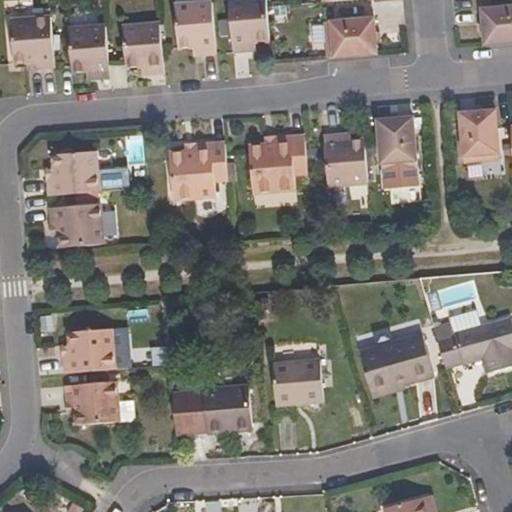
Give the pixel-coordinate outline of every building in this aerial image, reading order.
[(204,26),(202,0),(164,0),(167,41),(183,40),(194,39),(194,48),(206,47),(204,26)] [(259,36),(255,0),(220,0),(223,47),(239,46),(239,37),(248,36),(259,36)] [(511,36),(511,2),(469,5),(472,39),(511,36)] [(44,62),(42,35),(40,9),(0,12),(0,21),(3,57),(15,55),(26,55),(27,63),(44,62)] [(366,48),(363,13),(313,16),(316,52),(366,48)] [(98,57),(95,19),(57,21),(60,66),(73,65),(82,65),(83,73),(99,72),(98,57)] [(153,67),(149,19),(112,21),(114,62),(128,62),(140,61),(140,68),(153,67)] [(239,37),(239,46),(248,45),(248,36),(239,37)] [(194,39),(183,40),(184,48),(194,48),(194,39)] [(26,55),(15,55),(16,64),(27,63),(26,55)] [(83,73),(82,65),(73,65),(74,73),(83,73)] [(488,155),(485,106),(448,108),(451,157),(488,155)] [(403,163),(400,113),(366,116),(369,165),(403,163)] [(511,164),(511,121),(511,122),(499,122),(503,165),(511,164)] [(357,178),(354,136),(339,138),(327,138),(326,131),(313,132),(316,181),(357,178)] [(296,170),(294,134),(265,135),(265,142),(253,143),(240,143),(242,190),(286,188),(285,171),(296,170)] [(253,134),(253,143),(265,142),(265,135),(253,134)] [(174,137),(174,147),(186,146),(186,140),(186,136),(174,137)] [(217,175),(214,138),(186,140),(186,146),(174,147),(159,148),(163,197),(208,194),(206,176),(217,175)] [(88,186),(85,146),(42,150),(43,163),(44,171),(37,172),(38,190),(88,186)] [(105,188),(128,186),(127,172),(104,174),(105,188)] [(91,236),(89,199),(40,201),(41,219),(50,218),(50,228),(49,238),(91,236)] [(50,218),(41,219),(41,229),(50,228),(50,218)] [(511,309),(459,323),(456,311),(440,315),(450,352),(487,342),(491,358),(511,352),(511,309)] [(103,358),(101,319),(58,321),(59,336),(59,345),(51,345),(51,363),(103,358)] [(428,362),(418,322),(360,337),(370,377),(403,369),(428,362)] [(149,353),(154,353),(152,338),(142,339),(143,354),(149,353)] [(317,393),(314,348),(265,351),(266,396),(317,393)] [(163,371),(174,369),(171,352),(161,354),(163,371)] [(106,369),(55,371),(56,388),(64,388),(64,398),(65,412),(117,408),(121,403),(121,389),(106,389),(106,369)] [(405,378),(403,369),(370,377),(376,384),(405,378)] [(228,414),(226,381),(156,386),(158,423),(187,422),(190,424),(209,423),(217,415),(228,414)] [(64,388),(56,388),(56,398),(64,398),(64,388)] [(229,422),(228,414),(217,415),(209,423),(229,422)] [(435,511),(430,490),(429,487),(391,497),(395,511),(435,511)] [(445,511),(440,488),(430,490),(435,511),(445,511)] [(61,498),(56,508),(63,511),(67,511),(72,504),(61,498)]
